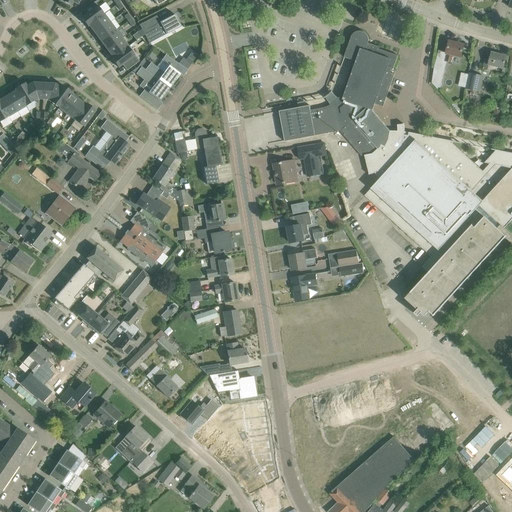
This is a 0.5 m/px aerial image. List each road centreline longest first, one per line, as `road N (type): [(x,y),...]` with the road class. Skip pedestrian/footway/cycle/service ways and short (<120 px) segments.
road 1 (secondary): [(278,396),(225,69)]
road 2 (residential): [(249,511),(225,472),(27,304)]
road 3 (residential): [(278,396),(432,352),(511,426)]
road 4 (residential): [(0,53),(23,15),(41,15),(97,81),(161,127)]
road 5 (unclassified): [(27,304),(161,127)]
road 6 (residential): [(0,511),(49,438),(0,395)]
